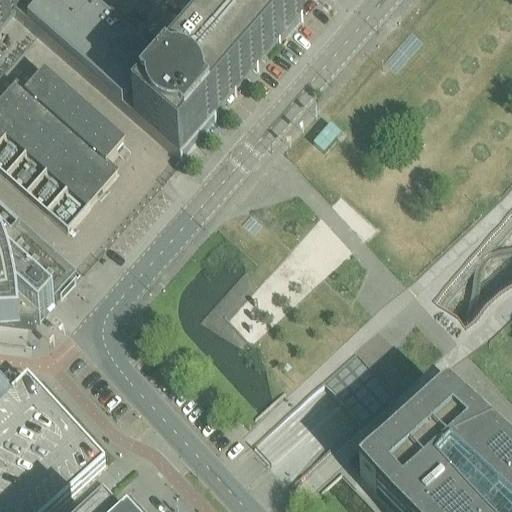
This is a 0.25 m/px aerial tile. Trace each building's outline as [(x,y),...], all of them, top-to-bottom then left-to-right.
[(134,125),(181,165),(216,125),(216,124),(304,22),(277,0),(242,0),(170,83),(73,0),(0,0),(0,42),(9,32),(17,22),(134,125)] [(107,169),(122,151),(124,149),(44,79),(27,99),(17,90),(0,108),(0,177),(68,237),(90,213),(88,211),(118,178),(107,169)] [(312,148),(323,158),(337,142),(341,138),(330,127),(312,148)] [(21,331),(34,333),(38,329),(52,313),(77,286),(0,215),(0,334),(21,334),(21,331)] [(0,511),(57,511),(105,468),(28,383),(13,397),(0,383),(0,511)] [(396,447),(360,480),(360,481),(388,511),(511,511),(511,459),(433,386),(385,437),(396,447)]
